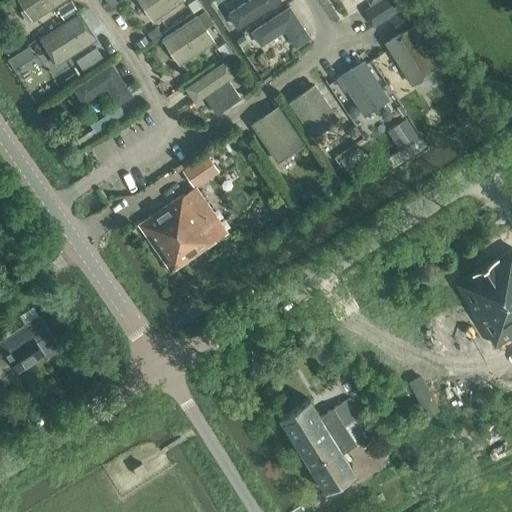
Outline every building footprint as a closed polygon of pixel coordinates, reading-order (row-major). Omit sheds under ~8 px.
[(20,0),(34,20),(63,0),(20,0)] [(183,0),(140,0),(155,20),(183,0)] [(194,12),(201,7),(197,0),(194,0),(189,4),(194,12)] [(278,0),(250,0),(229,14),(238,27),(278,1),(278,0)] [(388,0),(380,0),(368,8),(377,22),(378,24),(401,8),(397,2),(392,5),(388,0)] [(63,17),(75,10),(70,2),(58,10),(63,17)] [(253,32),(261,45),(285,29),(296,46),(310,37),(290,7),(253,32)] [(391,17),(400,30),(414,21),(404,7),(391,17)] [(79,14),(42,39),(58,63),(95,39),(79,14)] [(214,41),(197,16),(164,38),(181,64),(214,41)] [(387,43),(412,84),(438,68),(412,27),(387,43)] [(250,45),(243,34),(236,39),(243,50),(250,45)] [(150,40),(147,35),(137,41),(140,47),(150,40)] [(8,54),(16,49),(12,42),(3,47),(8,54)] [(84,70),(106,60),(99,46),(78,57),(84,70)] [(217,114),(240,98),(228,79),(236,74),(227,61),(187,88),(196,101),(205,95),(217,114)] [(364,114),(388,99),(364,62),(340,77),(364,114)] [(112,65),(75,89),(83,102),(107,87),(118,103),(132,95),(112,65)] [(314,86),(290,102),(313,135),(337,119),(314,86)] [(278,161),(303,144),(278,107),(253,124),(278,161)] [(119,108),(105,118),(111,128),(126,118),(119,108)] [(97,122),(91,126),(94,130),(98,136),(104,132),(111,128),(105,118),(97,122)] [(401,150),(419,138),(407,118),(388,130),(401,150)] [(347,131),(353,138),(359,134),(354,126),(347,131)] [(76,142),(71,145),(76,151),(80,148),(76,142)] [(343,158),(356,178),(371,168),(358,148),(343,158)] [(187,167),(183,169),(186,173),(195,186),(196,187),(219,171),(206,153),(187,167)] [(333,183),(324,189),(330,198),(339,192),(333,183)] [(217,241),(216,240),(227,232),(196,187),(195,186),(184,193),(183,192),(138,224),(172,272),(217,241)] [(267,207),(276,224),(289,217),(280,200),(267,207)] [(511,248),(457,282),(496,345),(511,336),(511,248)] [(0,297),(8,310),(16,304),(0,280),(0,297)] [(177,288),(175,296),(184,299),(186,291),(177,288)] [(61,348),(39,315),(0,340),(0,361),(1,363),(9,358),(18,372),(44,355),(46,358),(61,348)] [(323,366),(337,357),(324,336),(310,345),(323,366)] [(480,345),(464,355),(475,372),(497,358),(488,342),(481,347),(480,345)] [(429,415),(442,408),(423,373),(410,380),(429,415)] [(301,453),(362,415),(351,398),(335,408),(334,407),(320,416),(310,399),(280,418),(301,453)] [(357,436),(370,428),(362,415),(301,453),(326,492),(356,473),(344,453),(357,445),(356,443),(360,441),(357,436)] [(139,477),(148,472),(142,462),(133,468),(139,477)]
